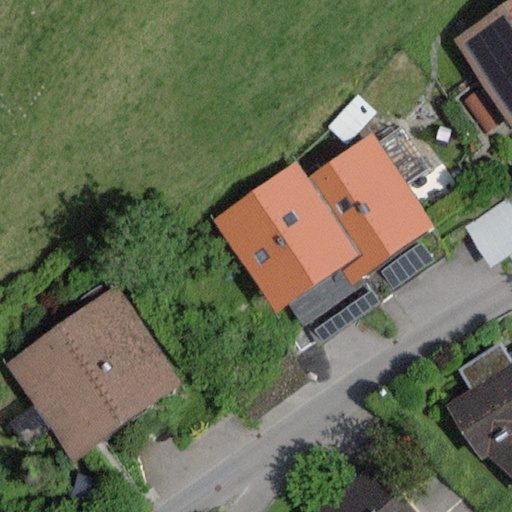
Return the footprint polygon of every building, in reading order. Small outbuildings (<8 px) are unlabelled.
[(511,13),(476,39),(511,91),(511,13)] [(384,142),(323,184),(398,291),(458,249),(384,142)] [(329,338),(398,291),(323,184),(314,170),(222,234),(242,262),(265,246),(329,338)] [(511,201),(479,225),(505,263),(511,258),(511,201)] [(129,292),(27,364),(91,454),(193,382),(129,292)] [(511,342),(475,366),(491,390),(468,405),(498,452),(504,449),(511,455),(511,342)] [(325,380),(307,355),(250,394),(268,419),(325,380)] [(435,511),(393,461),(330,511),(435,511)]
